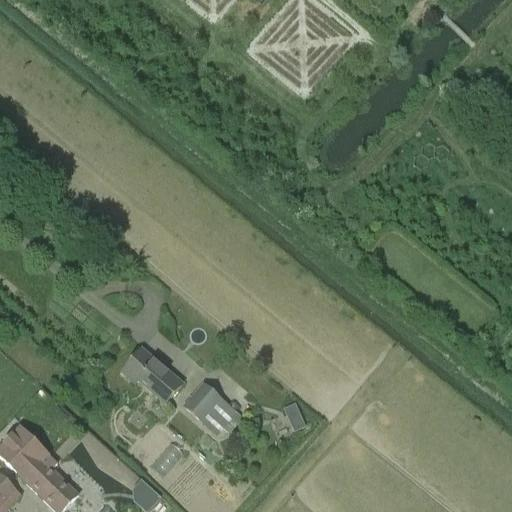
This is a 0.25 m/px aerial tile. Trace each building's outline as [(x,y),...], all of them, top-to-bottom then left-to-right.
[(181,387),(141,352),(121,375),(134,387),(137,384),(164,407),(181,387)] [(228,438),(229,437),(242,421),(229,410),(202,386),(182,409),(209,436),(210,435),(216,439),(216,440),(222,433),(228,438)] [(298,405),(285,411),(296,435),(309,430),(298,405)] [(14,437),(0,451),(0,461),(52,511),(64,511),(78,498),(52,473),(56,468),(20,431),(14,437)] [(0,511),(0,508),(14,494),(0,480),(0,511)] [(142,511),(152,511),(162,502),(141,484),(135,491),(136,506),(142,511)]
